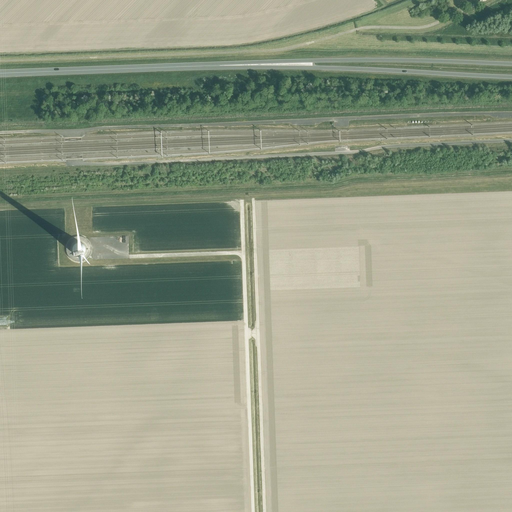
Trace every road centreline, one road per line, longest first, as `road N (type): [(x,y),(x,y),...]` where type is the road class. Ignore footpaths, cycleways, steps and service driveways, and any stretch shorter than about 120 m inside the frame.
road 1 (trunk): [(158,67),(511,76)]
road 2 (trunk): [(511,63),(158,67)]
road 3 (trunk): [(158,67),(0,73)]
